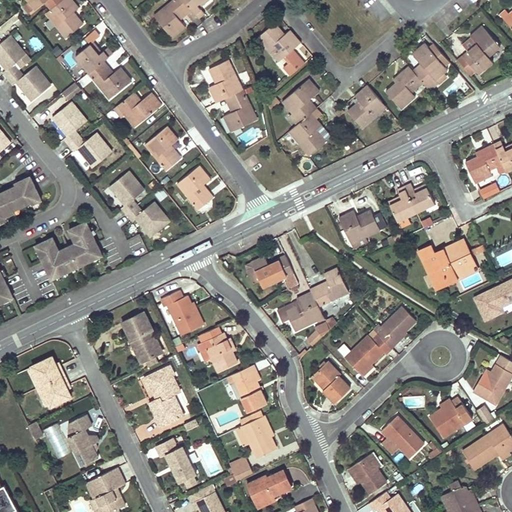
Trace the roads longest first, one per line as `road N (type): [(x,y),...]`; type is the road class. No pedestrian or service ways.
road 1 (residential): [(311,441),(284,356),(194,252)]
road 2 (residential): [(65,315),(160,511)]
road 3 (residential): [(0,96),(68,191),(58,212),(0,240)]
road 4 (residential): [(277,0),(343,73),(360,69),(415,20)]
road 5 (residential): [(432,138),(266,216)]
road 6 (residential): [(161,70),(266,216)]
road 7 (residential): [(194,252),(65,315)]
road 8 (residential): [(311,441),(423,357)]
road 9 (residential): [(432,138),(466,211),(511,189)]
road 10 (residential): [(161,70),(263,0)]
